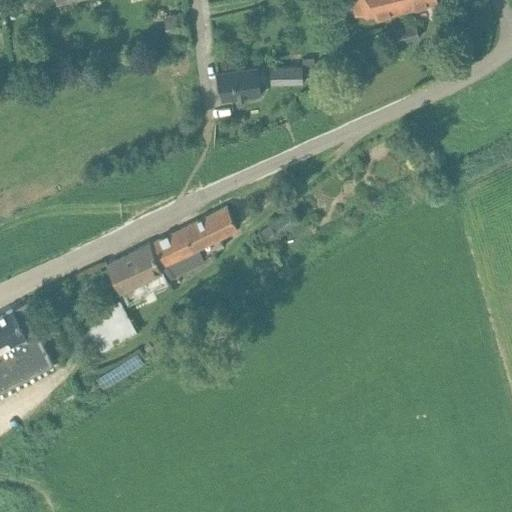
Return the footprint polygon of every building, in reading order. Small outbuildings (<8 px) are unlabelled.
[(401,10),(398,0),(352,0),(355,13),(373,9),(375,16),(401,10)] [(398,0),(401,10),(437,1),(437,0),(398,0)] [(169,38),(188,34),(184,12),(165,16),(169,38)] [(398,43),(420,37),(416,22),(394,29),(398,43)] [(302,65),(270,65),(270,84),(302,83),(302,65)] [(256,67),(215,72),(219,100),(260,94),(256,67)] [(167,282),(206,262),(204,258),(226,246),(220,234),(237,225),(227,204),(148,244),(160,269),(167,282)] [(270,223),(258,230),(266,242),(279,234),(279,233),(299,220),(291,207),(269,221),(270,223)] [(108,264),(120,289),(124,288),(130,301),(167,282),(160,269),(148,244),(108,264)] [(89,326),(84,329),(97,352),(136,329),(117,297),(84,317),(89,326)] [(0,386),(52,360),(38,332),(42,331),(30,308),(16,316),(12,308),(0,314),(0,386)]
